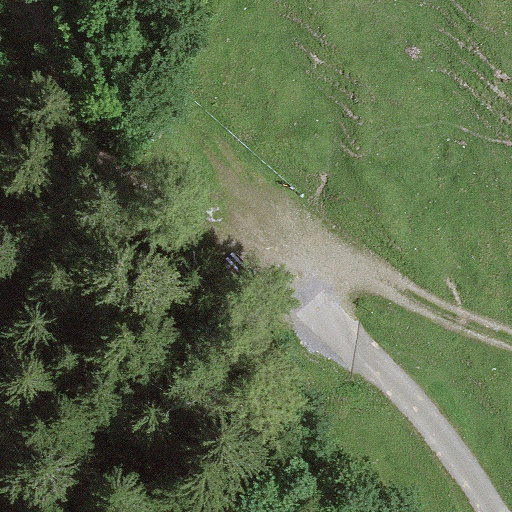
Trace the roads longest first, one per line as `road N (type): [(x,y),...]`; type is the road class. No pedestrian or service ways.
road 1 (track): [(495,511),(430,419),(336,339),(259,245)]
road 2 (track): [(259,245),(511,339)]
